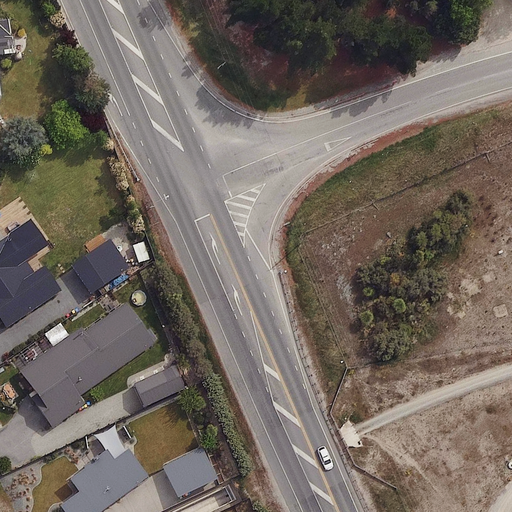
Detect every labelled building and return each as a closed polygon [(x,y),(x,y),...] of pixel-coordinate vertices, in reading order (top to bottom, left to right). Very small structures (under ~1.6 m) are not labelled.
[(9,234),(0,240),(0,310),(9,324),(61,290),(44,263),(33,270),(9,234)] [(109,239),(72,265),(91,293),(129,266),(109,239)] [(125,296),(19,372),(55,420),(160,344),(125,296)] [(176,365),(134,384),(144,406),(186,387),(176,365)] [(77,491),(59,505),(64,511),(99,511),(150,473),(129,446),(114,457),(107,448),(68,478),(77,491)] [(203,449),(163,467),(177,497),(216,479),(203,449)]
